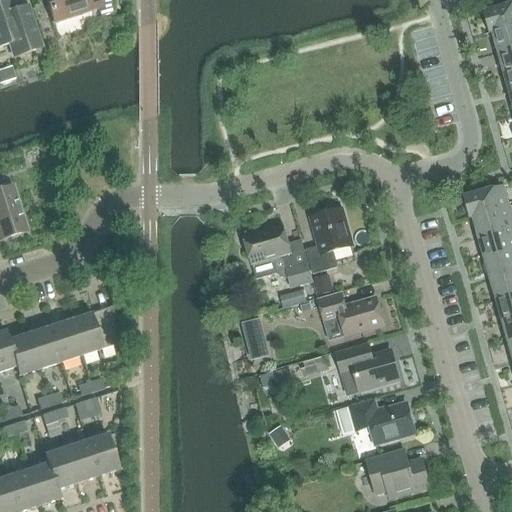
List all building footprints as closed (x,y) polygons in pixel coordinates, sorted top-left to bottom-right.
[(113,14),(112,0),(45,0),(54,25),(55,25),(55,24),(97,10),(100,19),(113,14)] [(16,18),(10,1),(0,4),(0,48),(9,45),(13,59),(41,50),(29,14),(16,18)] [(492,35),(511,29),(511,5),(483,13),(489,36),(492,35)] [(498,55),(511,51),(511,29),(492,35),(498,55)] [(504,76),(511,73),(511,51),(498,55),(504,76)] [(473,220),(509,209),(503,187),(463,198),(470,221),(473,220)] [(0,192),(0,241),(26,233),(12,189),(0,192)] [(478,240),(511,230),(511,218),(509,209),(473,220),(478,240)] [(319,248),(306,252),(313,276),(341,269),(336,253),(352,248),(341,211),(311,219),(319,248)] [(288,246),(282,227),(244,238),(256,282),(277,277),(286,282),(288,281),(290,292),(313,285),(302,242),(288,246)] [(484,261),(511,253),(511,230),(478,240),(484,261)] [(490,282),(511,275),(511,253),(484,261),(490,282)] [(496,302),(511,297),(511,275),(490,282),(496,302)] [(328,279),(314,283),(318,297),(332,293),(328,279)] [(302,293),(292,295),(295,306),(305,303),(302,293)] [(341,295),(318,302),(323,321),(325,325),(330,343),(345,339),(384,328),(382,321),(376,300),(345,309),(341,295)] [(511,297),(496,302),(502,323),(511,320),(511,297)] [(309,303),(299,306),(302,314),(311,311),(309,303)] [(69,323),(80,358),(114,347),(114,308),(69,323)] [(256,319),(238,324),(241,337),(259,332),(256,319)] [(508,344),(511,342),(511,320),(502,323),(508,344)] [(60,365),(80,358),(69,323),(49,329),(60,365)] [(39,371),(60,365),(49,329),(28,336),(39,371)] [(39,371),(28,336),(8,342),(5,333),(4,334),(19,378),(39,371)] [(18,378),(19,378),(4,334),(0,335),(0,373),(15,369),(18,378)] [(367,346),(336,355),(342,377),(347,397),(359,393),(399,382),(391,353),(371,359),(367,346)] [(273,387),(270,375),(259,378),(262,389),(273,387)] [(89,385),(93,394),(103,390),(101,381),(89,385)] [(93,394),(89,385),(78,389),(81,398),(93,394)] [(48,398),(51,408),(62,404),(60,395),(48,398)] [(51,408),(48,398),(37,402),(40,411),(51,408)] [(86,413),(97,410),(94,400),(83,404),(86,413)] [(377,414),(374,402),(350,409),(356,432),(370,428),(375,447),(415,436),(406,405),(377,414)] [(7,411),(11,421),(22,417),(18,408),(7,411)] [(52,414),(56,423),(67,419),(65,410),(52,414)] [(0,424),(11,421),(7,411),(0,413),(0,424)] [(56,423),(52,414),(42,417),(45,427),(56,423)] [(12,427),(15,436),(26,433),(23,423),(12,427)] [(15,436),(12,427),(1,431),(4,440),(15,436)] [(280,429),(269,437),(278,450),(289,442),(280,429)] [(82,432),(77,433),(81,445),(85,443),(82,432)] [(85,443),(97,479),(118,472),(107,436),(85,443)] [(76,485),(97,479),(85,443),(81,445),(65,450),(76,485)] [(57,492),(76,485),(65,450),(44,457),(59,501),(60,501),(57,492)] [(408,466),(404,453),(366,464),(375,496),(387,493),(389,501),(430,489),(422,462),(408,466)] [(38,508),(59,501),(44,457),(43,457),(46,466),(27,472),(38,508)] [(16,511),(24,511),(38,508),(27,472),(6,479),(16,511)] [(0,511),(16,511),(6,479),(0,481),(0,511)]
